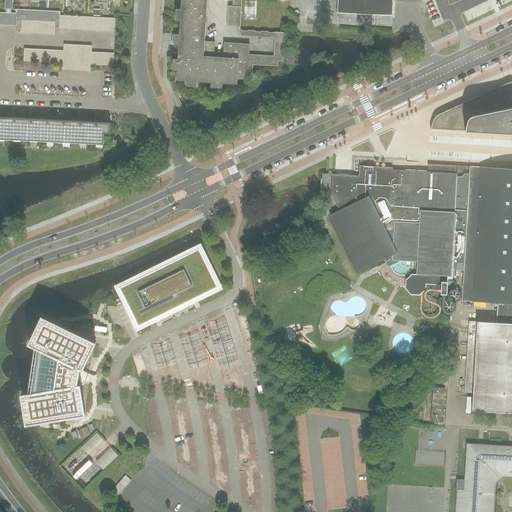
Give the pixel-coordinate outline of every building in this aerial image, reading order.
[(284,62),(285,33),(275,32),(274,61),(249,59),(250,44),(205,41),(207,0),(181,0),(181,10),(176,9),(176,20),(181,21),(180,35),(175,34),(174,45),(179,45),(178,60),(173,59),(172,70),(177,70),(177,80),(187,81),(186,86),(197,87),(198,82),(212,83),(211,88),(222,88),(223,83),(238,84),(238,79),(248,80),(249,70),(253,70),(253,65),(278,67),(279,62),(284,62)] [(339,0),(338,13),(393,16),(393,15),(392,15),(393,2),(394,2),(394,1),(393,1),(393,0),(339,0)] [(59,29),(59,28),(60,16),(60,12),(16,10),(16,14),(16,26),(15,32),(21,33),(22,21),(28,21),(33,21),(39,21),(44,22),(50,22),(56,22),(55,28),(59,29)] [(511,81),(511,82),(509,82),(438,115),(436,116),(435,117),(435,118),(434,118),(434,120),(433,120),(431,129),(464,131),(511,133),(511,81)] [(0,139),(104,144),(104,134),(110,135),(111,123),(98,122),(98,126),(92,125),(92,119),(88,119),(88,121),(81,121),(80,125),(76,125),(76,118),(72,118),(72,121),(64,120),(64,124),(59,124),(60,118),(56,118),(56,120),(48,119),(47,123),(42,123),(43,117),(39,117),(39,119),(31,119),(31,122),(26,122),(27,116),(23,116),(23,118),(17,118),(16,122),(10,121),(10,115),(7,115),(6,117),(0,117),(0,139)] [(340,211),(330,215),(337,228),(358,272),(384,259),(386,263),(386,264),(388,267),(391,266),(401,261),(413,262),(418,262),(417,274),(412,274),(406,280),(406,288),(411,295),(420,295),(426,290),(426,284),(442,285),(441,294),(447,295),(448,283),(448,276),(456,277),(457,271),(457,270),(464,271),(462,301),(471,301),(498,303),(497,313),(497,323),(469,321),(465,393),(473,393),(472,411),(511,413),(511,168),(479,167),(470,166),(469,175),(465,174),(461,178),(457,177),(457,174),(455,174),(455,166),(429,164),(428,172),(406,171),(393,170),(393,168),(360,166),(359,176),(333,175),(332,194),(343,195),(346,201),(337,205),(340,211)] [(199,249),(120,288),(139,326),(173,310),(174,311),(178,309),(177,307),(218,287),(199,249)] [(22,394),(27,424),(86,415),(81,384),(78,385),(79,380),(85,381),(86,374),(80,373),(81,369),(83,370),(97,342),(43,316),(29,344),(38,348),(32,392),(22,394)] [(370,336),(363,340),(366,345),(367,346),(373,343),(373,342),(370,336)] [(432,386),(430,420),(443,421),(445,387),(432,386)] [(90,454),(105,440),(97,431),(82,445),(90,454)] [(511,447),(467,445),(465,490),(458,490),(456,511),(492,511),(494,483),(503,476),(511,476),(511,447)] [(111,447),(96,461),(104,469),(118,454),(111,447)] [(113,490),(119,495),(138,473),(132,468),(113,490)]
